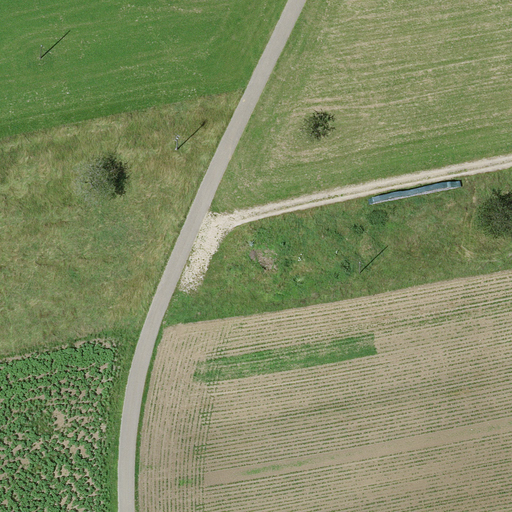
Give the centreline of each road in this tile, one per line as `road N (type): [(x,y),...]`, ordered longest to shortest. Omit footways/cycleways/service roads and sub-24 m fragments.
road 1 (residential): [(297,0),(149,333),(128,432),(127,511)]
road 2 (track): [(191,225),(511,160)]
